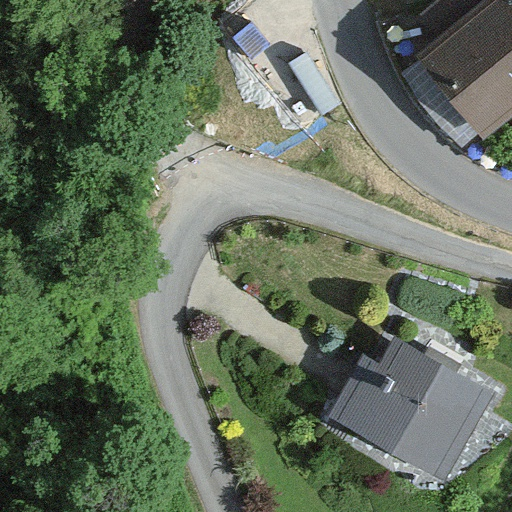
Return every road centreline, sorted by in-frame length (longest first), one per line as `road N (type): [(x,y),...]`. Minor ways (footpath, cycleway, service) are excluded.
road 1 (residential): [(230,511),(170,366),(169,303),(180,242),(219,196)]
road 2 (residential): [(219,196),(287,189),(511,258)]
road 3 (tertiary): [(345,0),(401,120),(442,160),(511,199)]
road 4 (residential): [(136,0),(144,65),(168,136),(219,196)]
